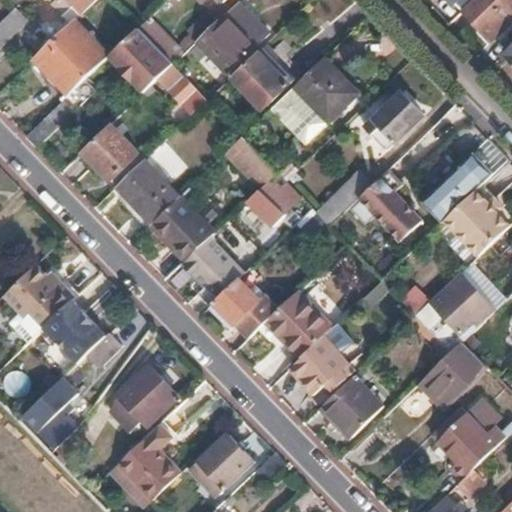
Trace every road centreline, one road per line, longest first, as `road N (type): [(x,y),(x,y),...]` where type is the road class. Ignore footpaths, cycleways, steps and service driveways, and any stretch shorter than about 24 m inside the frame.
road 1 (residential): [(0,132),(366,511)]
road 2 (residential): [(511,127),(389,0)]
